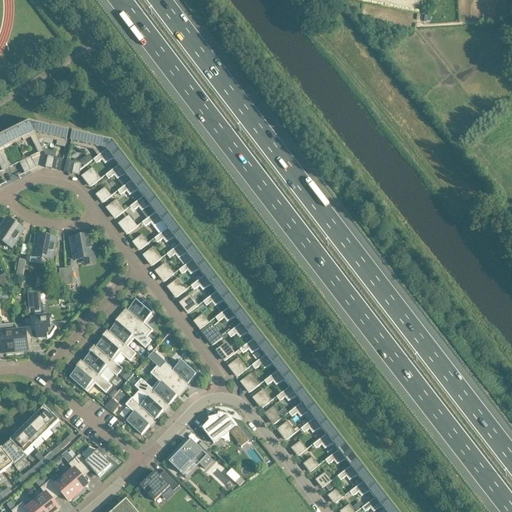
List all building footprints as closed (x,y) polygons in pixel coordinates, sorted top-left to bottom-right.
[(44,152),(39,141),(38,141),(29,123),(11,132),(16,143),(22,140),(23,141),(32,137),(37,148),(36,149),(38,154),(40,153),(39,152),(42,151),(43,152),(44,152)] [(69,133),(29,123),(38,141),(39,141),(44,139),(51,140),(52,138),(67,141),(69,133)] [(11,145),(16,143),(11,132),(0,137),(0,154),(7,168),(10,167),(11,168),(12,167),(9,162),(8,162),(3,151),(11,147),(11,145)] [(112,143),(73,134),(71,142),(87,146),(86,148),(93,150),(98,156),(106,150),(112,143)] [(118,166),(126,160),(113,143),(112,143),(106,150),(98,156),(96,158),(99,163),(102,160),(105,164),(114,160),(118,166)] [(25,160),(30,172),(37,168),(36,168),(31,157),(25,160)] [(45,168),(52,170),(55,158),(48,157),(45,168)] [(25,175),(30,172),(25,160),(19,163),(25,174),(24,174),(25,175)] [(131,182),(138,176),(126,160),(118,166),(108,174),(111,179),(114,176),(117,180),(126,175),(131,182)] [(72,174),(79,176),(82,164),(75,163),(72,174)] [(87,181),(92,187),(101,180),(97,174),(87,181)] [(143,198),(151,192),(138,176),(131,182),(120,190),(123,194),(126,192),(129,196),(138,191),(143,198)] [(155,213),(163,208),(151,192),(143,198),(132,206),(136,210),(139,208),(142,212),(150,207),(155,213)] [(125,212),(121,206),(112,213),(116,219),(125,212)] [(167,229),(175,223),(163,208),(155,213),(144,222),(148,226),(151,224),(154,228),(163,223),(167,229)] [(0,229),(0,240),(10,247),(12,248),(13,246),(22,232),(23,230),(22,229),(9,221),(7,219),(6,221),(0,229)] [(138,227),(133,222),(124,229),(128,235),(138,227)] [(180,245),(187,239),(175,223),(167,229),(157,238),(160,242),(163,240),(166,243),(175,239),(180,245)] [(33,257),(50,260),(52,260),(53,258),(56,242),(56,240),(54,239),(39,236),(37,236),(36,238),(33,257)] [(74,260),(92,257),(94,257),(93,254),(94,254),(91,238),(90,236),(88,236),(73,239),(71,239),(71,242),(74,260)] [(192,261),(199,255),(187,239),(180,245),(169,253),(172,258),(175,255),(178,259),(187,255),(192,261)] [(158,253),(148,261),(153,266),(162,259),(158,253)] [(204,277),(212,271),(199,255),(192,261),(181,269),(184,274),(187,271),(190,275),(199,270),(204,277)] [(26,261),(19,259),(16,276),(23,277),(26,261)] [(170,269),(160,277),(165,282),(174,275),(170,269)] [(216,293),(224,287),(212,271),(204,277),(193,285),(197,289),(199,287),(202,291),(211,286),(216,293)] [(182,285),(173,292),(177,298),(186,291),(182,285)] [(228,308),(236,303),(224,287),(216,293),(205,301),(209,305),(212,303),(215,307),(223,302),(228,308)] [(194,301),(185,308),(189,314),(199,307),(194,301)] [(147,338),(153,331),(144,323),(152,315),(136,302),(128,311),(137,318),(131,325),(147,338)] [(241,324),(248,318),(236,303),(228,308),(218,317),(221,321),(224,319),(227,323),(236,318),(241,324)] [(31,326),(31,328),(37,328),(38,339),(47,338),(47,339),(50,338),(56,329),(51,326),(49,326),(48,317),(42,317),(41,308),(29,309),(31,326)] [(253,340),(260,334),(248,318),(241,324),(230,333),(233,337),(236,335),(239,339),(248,334),(253,340)] [(16,354),(13,332),(13,324),(1,325),(0,320),(0,319),(0,343),(2,343),(3,354),(7,354),(7,355),(16,354)] [(147,338),(131,325),(126,331),(117,323),(109,332),(114,336),(127,347),(134,339),(145,349),(152,342),(147,338)] [(33,343),(31,328),(31,326),(25,327),(25,331),(13,332),(16,354),(24,354),(24,352),(27,352),(26,341),(32,340),(32,343),(33,343)] [(204,336),(212,347),(222,339),(213,329),(204,336)] [(265,356),(273,350),(260,334),(253,340),(242,348),(245,353),(248,350),(251,354),(260,350),(265,356)] [(136,355),(127,347),(114,336),(109,342),(104,338),(96,348),(101,351),(114,363),(114,362),(121,354),(130,362),(136,355)] [(231,349),(221,356),(226,361),(235,354),(231,349)] [(277,372),(285,366),(273,350),(265,356),(254,364),(258,369),(261,366),(264,370),(272,366),(277,372)] [(123,370),(114,362),(114,363),(101,351),(96,357),(91,353),(83,363),(87,367),(88,366),(101,378),(101,377),(108,370),(117,377),(123,370)] [(174,383),(179,377),(188,385),(196,376),(181,362),(174,370),(165,362),(159,369),(174,383)] [(243,364),(234,372),(238,377),(247,370),(243,364)] [(112,387),(101,377),(101,378),(88,366),(87,367),(82,372),(78,368),(70,378),(87,393),(95,385),(106,394),(112,387)] [(289,388),(297,382),(285,366),(277,372),(266,380),(270,384),(273,382),(276,386),(284,381),(289,388)] [(159,369),(157,367),(150,374),(159,382),(152,389),(152,390),(164,402),(168,406),(177,397),(172,393),(178,386),(174,383),(159,369)] [(152,390),(152,389),(141,380),(135,387),(145,397),(138,404),(138,405),(147,413),(155,421),(163,412),(159,408),(164,402),(152,390)] [(255,380),(246,387),(250,393),(260,386),(255,380)] [(301,404),(309,398),(297,382),(289,388),(279,396),(282,400),(285,398),(288,402),(297,397),(301,404)] [(268,396),(258,403),(262,409),(272,402),(268,396)] [(117,402),(113,398),(106,406),(110,410),(117,402)] [(138,405),(138,404),(132,398),(125,406),(134,413),(126,422),(141,436),(150,426),(141,419),(147,413),(138,405)] [(314,420),(321,414),(309,398),(301,404),(291,412),(294,416),(297,414),(300,418),(309,413),(314,420)] [(62,419),(58,416),(54,412),(52,414),(45,407),(36,416),(50,430),(59,421),(61,419),(62,419)] [(280,412),(270,419),(275,425),(284,418),(280,412)] [(231,418),(218,414),(218,415),(218,417),(217,417),(208,419),(209,420),(209,422),(202,429),(203,430),(204,432),(214,444),(229,432),(235,440),(243,434),(249,443),(254,439),(253,439),(241,423),(237,426),(231,418)] [(326,435),(334,429),(321,414),(314,420),(303,428),(306,432),(309,430),(312,434),(321,429),(326,435)] [(41,438),(50,430),(36,416),(27,424),(41,438)] [(33,447),(41,438),(27,424),(19,433),(33,447)] [(296,433),(292,428),(283,435),(287,441),(296,433)] [(338,451),(346,445),(334,429),(326,435),(315,443),(319,448),(322,446),(325,449),(333,445),(338,451)] [(25,455),(33,447),(19,433),(10,441),(10,442),(24,456),(25,455)] [(207,456),(197,447),(191,440),(186,445),(184,443),(167,461),(180,473),(194,459),(205,470),(213,461),(207,456)] [(27,457),(25,455),(24,456),(10,442),(2,449),(14,464),(13,465),(15,468),(27,457)] [(350,467),(358,461),(346,445),(338,451),(327,459),(331,464),(334,461),(337,465),(345,461),(350,467)] [(0,466),(4,472),(13,465),(14,464),(2,449),(2,448),(0,449),(0,466)] [(106,455),(106,454),(99,449),(99,450),(86,462),(79,455),(74,460),(84,471),(89,466),(98,477),(99,477),(105,473),(104,472),(111,466),(103,457),(105,455),(106,455)] [(79,475),(84,471),(74,460),(69,465),(72,468),(63,476),(80,496),(81,495),(87,490),(85,488),(88,486),(79,475)] [(363,483),(370,477),(358,461),(350,467),(340,475),(343,480),(346,477),(349,481),(358,476),(363,483)] [(316,462),(308,468),(311,472),(319,466),(316,462)] [(165,471),(159,476),(155,472),(140,487),(155,502),(170,487),(174,492),(180,486),(165,471)] [(79,496),(80,496),(63,476),(54,483),(51,480),(46,484),(55,495),(60,491),(70,502),(72,500),(73,501),(79,496)] [(239,487),(244,481),(240,477),(235,483),(239,487)] [(375,499),(382,493),(370,477),(363,483),(352,491),(355,495),(358,493),(361,497),(370,492),(375,499)] [(320,484),(324,488),(331,482),(328,478),(320,484)] [(50,499),(55,495),(46,484),(40,489),(45,495),(36,502),(44,511),(57,511),(59,511),(50,499)] [(385,511),(390,511),(395,509),(382,493),(375,499),(364,507),(367,511),(370,509),(372,511),(375,511),(382,508),(385,511)] [(44,511),(36,502),(34,499),(25,506),(23,503),(17,507),(20,511),(44,511)] [(112,511),(137,511),(126,500),(112,511)]
